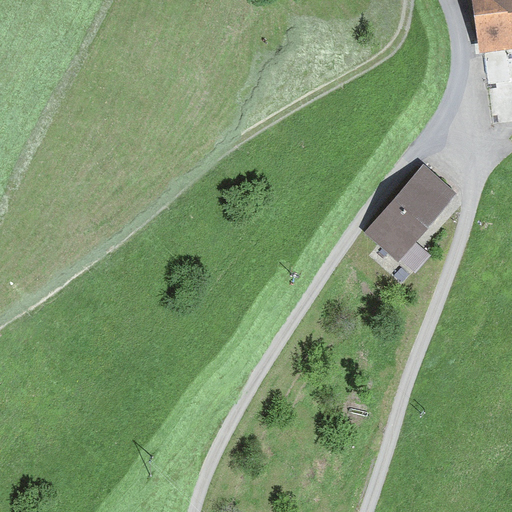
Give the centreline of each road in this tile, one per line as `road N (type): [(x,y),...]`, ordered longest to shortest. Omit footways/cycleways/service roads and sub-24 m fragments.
road 1 (track): [(408,0),(401,37),(384,55),(242,141),(0,322)]
road 2 (unclassified): [(192,511),(238,404),(461,95)]
road 3 (unclassified): [(461,95),(466,197),(365,511)]
